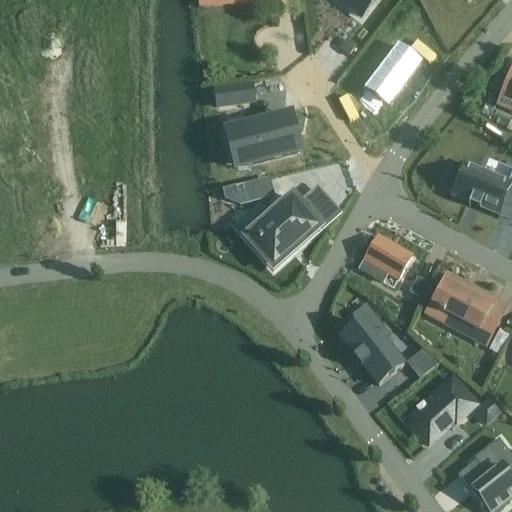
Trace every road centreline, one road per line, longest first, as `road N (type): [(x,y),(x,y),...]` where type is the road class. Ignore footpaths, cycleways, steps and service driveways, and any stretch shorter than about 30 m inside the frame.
road 1 (residential): [(367,198),(426,110),(507,15)]
road 2 (residential): [(285,332),(243,290),(186,268),(79,266)]
road 3 (residential): [(425,511),(285,332)]
road 4 (residential): [(58,53),(79,266)]
road 5 (residential): [(511,273),(367,198)]
road 6 (residential): [(285,332),(367,198)]
